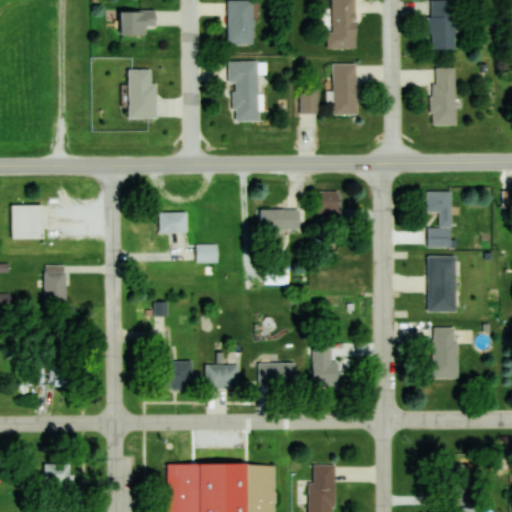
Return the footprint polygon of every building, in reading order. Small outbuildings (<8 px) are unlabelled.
[(252,0),(227,0),(228,44),(253,44),(252,0)] [(355,47),(355,0),(331,0),(332,32),(327,32),(327,47),(355,47)] [(455,0),(430,0),(430,48),(456,48),(455,0)] [(146,34),(146,28),(155,28),(155,10),(121,10),(121,34),(146,34)] [(228,82),(234,82),(233,120),(257,120),(258,61),(228,60),(228,82)] [(357,63),(333,63),(333,114),(357,114),(357,63)] [(456,67),(432,67),(432,124),(456,124),(456,67)] [(152,69),(128,69),(128,118),(157,118),(157,83),(152,83),(152,69)] [(300,113),(317,113),(317,88),(300,88),(300,113)] [(316,229),(341,229),(341,190),(316,190),(316,229)] [(427,245),(450,246),(451,190),(426,190),(426,212),(439,212),(439,227),(427,227),(427,245)] [(511,190),(502,191),(503,206),(511,205),(511,190)] [(43,204),(10,204),(10,239),(43,239),(43,204)] [(299,208),(259,208),(259,228),(299,228),(299,208)] [(187,212),(157,212),(157,231),(187,231),(187,212)] [(196,262),(218,262),(218,243),(196,243),(196,262)] [(456,254),(428,254),(428,310),(456,310),(456,254)] [(44,303),(65,302),(65,264),(44,264),(44,303)] [(166,315),(166,301),(153,301),(153,315),(166,315)] [(456,378),(457,326),(431,326),(431,377),(456,378)] [(311,345),(312,387),(341,386),(341,361),(331,361),(331,345),(311,345)] [(164,360),(164,388),(192,388),(192,360),(164,360)] [(258,385),(294,385),(294,362),(258,362),(258,385)] [(49,385),(72,385),(72,363),(49,363),(49,385)] [(205,387),(238,387),(238,364),(205,364),(205,387)] [(43,463),(43,486),(70,486),(70,463),(43,463)] [(308,482),(307,511),(334,511),(335,464),(313,464),(313,482),(308,482)] [(278,511),(278,466),(194,468),(194,511),(278,511)] [(176,485),(176,467),(160,467),(160,485),(176,485)] [(465,507),(465,474),(452,474),(451,511),(472,511),(473,507),(465,507)]
